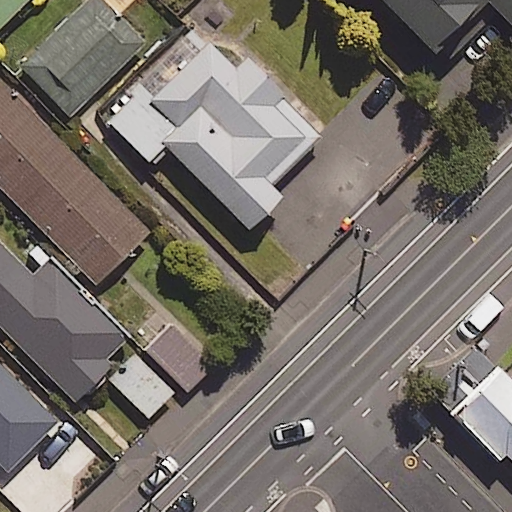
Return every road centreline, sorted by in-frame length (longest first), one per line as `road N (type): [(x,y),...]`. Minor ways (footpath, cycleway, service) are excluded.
road 1 (secondary): [(304,409),(511,204)]
road 2 (secondary): [(201,511),(304,409)]
road 3 (residential): [(405,511),(304,409)]
